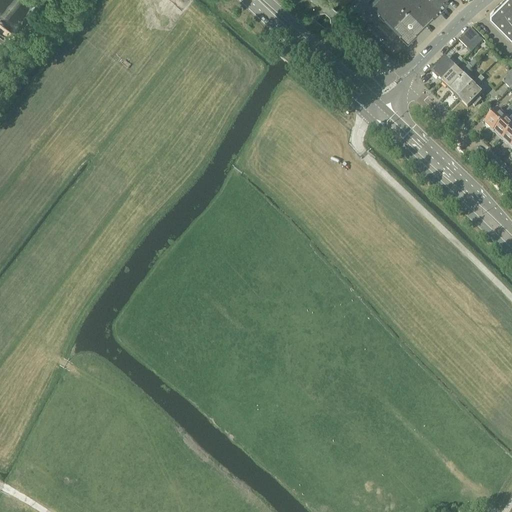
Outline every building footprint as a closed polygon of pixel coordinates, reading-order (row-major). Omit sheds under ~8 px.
[(368,0),(368,1),(391,24),(407,40),(447,0),(368,0)] [(489,18),(496,24),(511,40),(511,0),(503,0),(489,14),(489,18)] [(458,41),(467,49),(471,53),(482,42),(478,38),(478,37),(470,29),(458,41)] [(442,83),(454,70),(463,61),(460,58),(451,67),(445,61),(432,75),(439,81),(440,81),(442,83)] [(459,75),(454,70),(442,83),(451,91),(467,74),(477,64),(474,60),(464,71),(459,75)] [(510,90),(511,87),(511,72),(502,82),(510,90)] [(470,77),(467,74),(451,91),(459,99),(471,87),(466,82),(470,77)] [(480,77),(471,87),(459,99),(461,101),(460,101),(468,108),(471,104),(474,107),(481,101),(477,98),(480,95),(475,90),(484,80),(480,77)] [(497,111),(484,124),(493,133),(511,113),(511,107),(503,117),(497,111)] [(511,113),(493,133),(494,134),(495,133),(503,140),(511,130),(511,113)] [(511,130),(503,140),(511,149),(511,148),(511,130)]
